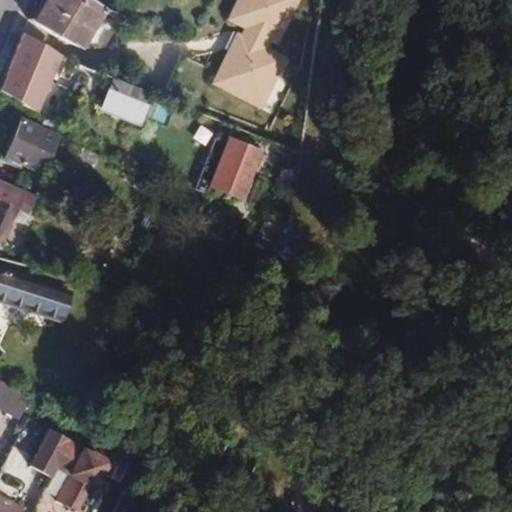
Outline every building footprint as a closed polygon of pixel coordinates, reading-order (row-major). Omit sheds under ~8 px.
[(99,56),(102,48),(116,17),(100,13),(95,11),(87,5),(80,0),(36,0),(28,20),(59,38),(78,47),(99,56)] [(95,11),(100,13),(110,0),(90,0),(87,5),(95,11)] [(288,0),(240,0),(238,6),(233,4),(225,20),(241,28),(237,36),(232,34),(224,50),(229,52),(215,81),(256,100),(269,72),(274,74),(282,58),(261,47),(265,39),(273,43),(285,19),(280,17),(288,0)] [(285,19),(293,0),(288,0),(280,17),(285,19)] [(47,74),(57,52),(22,34),(12,60),(47,74)] [(224,50),(209,83),(258,107),(274,74),(269,72),(256,100),(215,81),(229,52),(224,50)] [(177,54),(166,83),(198,95),(209,66),(177,54)] [(9,67),(0,89),(0,92),(21,107),(34,79),(9,67)] [(138,120),(148,90),(108,75),(97,105),(138,120)] [(250,140),(254,129),(214,114),(210,126),(217,129),(229,133),(250,140)] [(41,173),(59,132),(43,121),(39,127),(20,120),(4,157),(41,173)] [(209,189),(211,182),(229,133),(217,129),(197,184),(209,189)] [(263,145),(250,140),(229,133),(211,182),(245,194),(263,145)] [(307,275),(291,214),(270,212),(249,252),(297,279),(307,275)] [(0,305),(36,320),(58,329),(68,302),(0,275),(0,305)] [(0,305),(0,355),(0,356),(36,320),(0,305)] [(0,511),(22,511),(25,508),(0,494),(0,511)]
